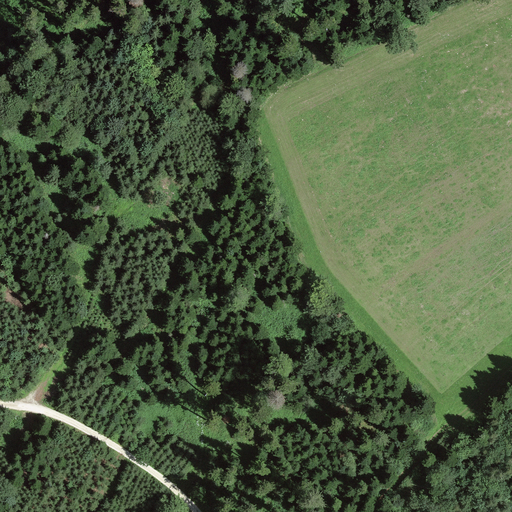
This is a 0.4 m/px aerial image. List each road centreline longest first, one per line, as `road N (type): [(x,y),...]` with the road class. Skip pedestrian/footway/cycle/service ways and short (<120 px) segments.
road 1 (track): [(197,511),(116,446),(30,407),(0,404)]
road 2 (track): [(511,374),(374,511)]
